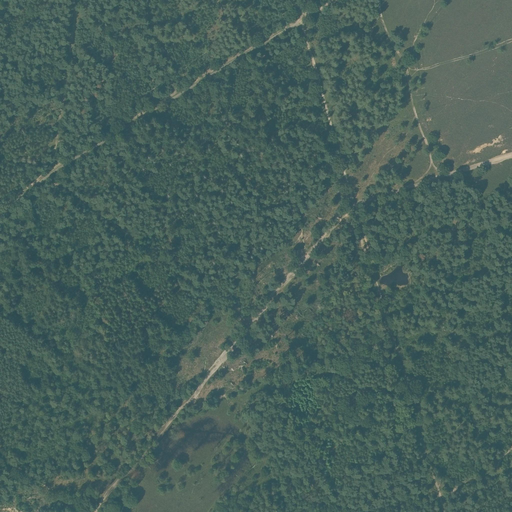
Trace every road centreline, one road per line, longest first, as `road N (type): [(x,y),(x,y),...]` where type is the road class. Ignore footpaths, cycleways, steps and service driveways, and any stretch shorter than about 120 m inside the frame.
road 1 (track): [(352,202),(89,511)]
road 2 (track): [(57,161),(331,0)]
road 3 (track): [(435,488),(352,202)]
road 4 (track): [(352,202),(298,21)]
road 5 (track): [(352,202),(511,151)]
road 6 (track): [(74,0),(53,138),(57,161)]
